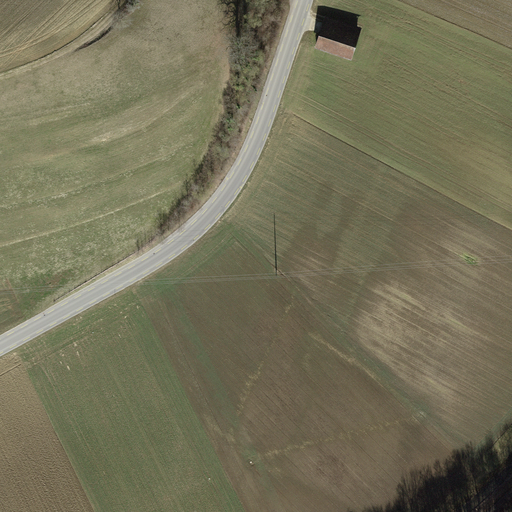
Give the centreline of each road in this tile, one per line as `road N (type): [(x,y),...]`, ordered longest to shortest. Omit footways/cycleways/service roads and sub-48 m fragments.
road 1 (secondary): [(305,0),(236,182),(201,224),(155,260),(0,346)]
road 2 (track): [(0,78),(81,42),(131,0)]
